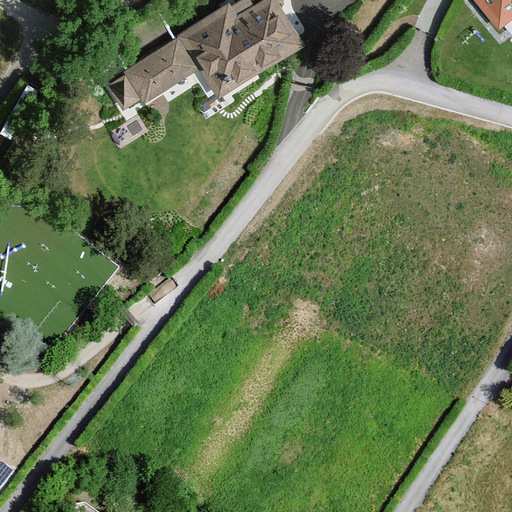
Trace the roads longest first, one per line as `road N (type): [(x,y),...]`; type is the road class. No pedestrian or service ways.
road 1 (residential): [(511,116),(385,79),(341,90),(9,511)]
road 2 (residential): [(402,511),(511,345)]
